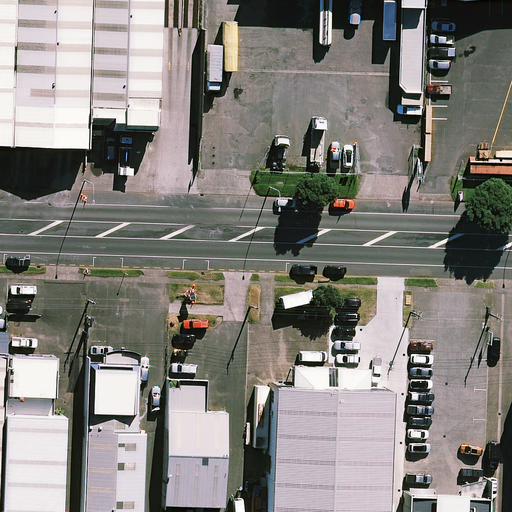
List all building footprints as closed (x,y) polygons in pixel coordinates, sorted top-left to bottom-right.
[(160,0),(18,0),(16,92),(157,96),(160,0)] [(137,357),(91,356),(86,511),(145,511),(149,411),(136,411),(137,357)] [(377,511),(381,383),(265,379),(260,511),(377,511)] [(226,402),(172,400),(169,495),(223,497),(226,402)] [(5,419),(1,511),(66,511),(69,421),(5,419)] [(478,511),(480,487),(398,484),(397,511),(478,511)]
